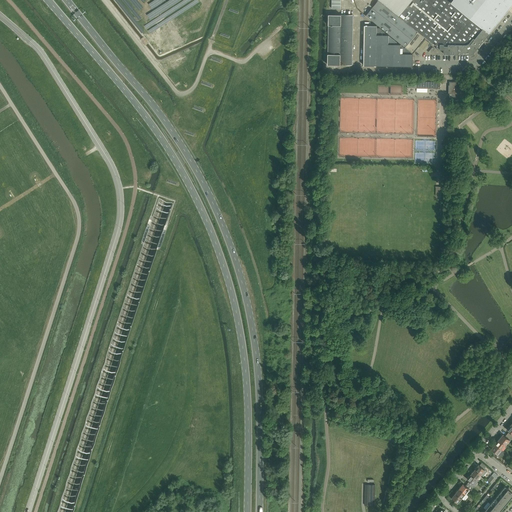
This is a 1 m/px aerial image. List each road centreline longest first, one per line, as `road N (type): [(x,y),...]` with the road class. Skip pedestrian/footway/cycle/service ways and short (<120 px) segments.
road 1 (primary): [(46,0),(158,134),(208,225),(243,352),(247,511)]
road 2 (primary): [(259,511),(255,350),(220,220),(168,126),(66,0)]
road 3 (unclassified): [(0,16),(49,65),(108,161),(121,203),(28,511)]
